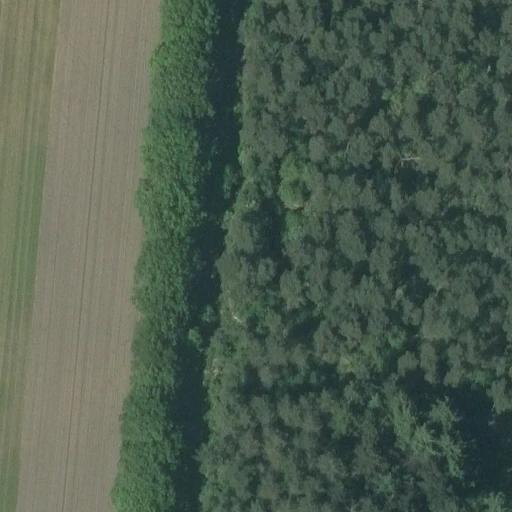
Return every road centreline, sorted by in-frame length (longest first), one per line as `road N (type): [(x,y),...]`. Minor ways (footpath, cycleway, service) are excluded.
road 1 (track): [(158,511),(203,0)]
road 2 (track): [(175,317),(511,431)]
